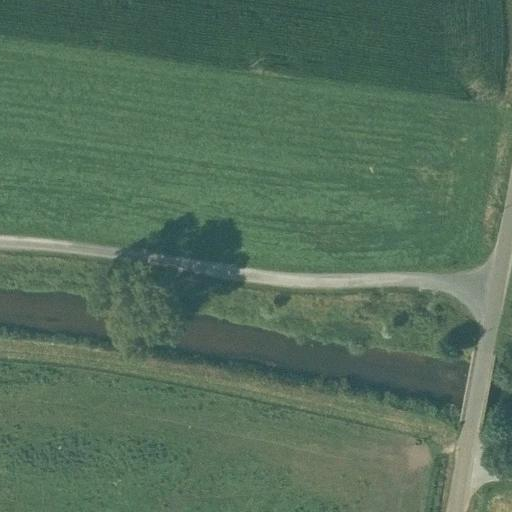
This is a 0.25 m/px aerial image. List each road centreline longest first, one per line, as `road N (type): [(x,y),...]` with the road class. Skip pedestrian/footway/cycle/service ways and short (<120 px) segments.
road 1 (track): [(495,289),(423,275),(301,283),(0,241)]
road 2 (unclassified): [(511,203),(465,464)]
